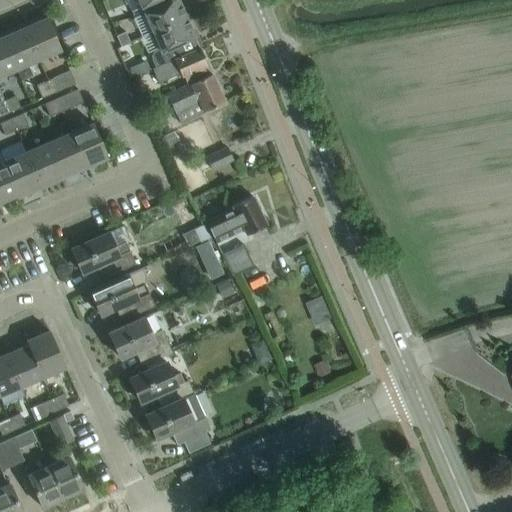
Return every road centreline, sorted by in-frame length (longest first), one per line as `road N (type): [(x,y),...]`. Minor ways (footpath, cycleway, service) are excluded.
road 1 (tertiary): [(416,391),(252,0)]
road 2 (residential): [(0,238),(146,173),(149,160),(78,0)]
road 3 (residential): [(140,511),(57,315),(19,301),(0,310)]
road 4 (residential): [(177,498),(416,391)]
road 5 (tertiary): [(467,511),(416,391)]
